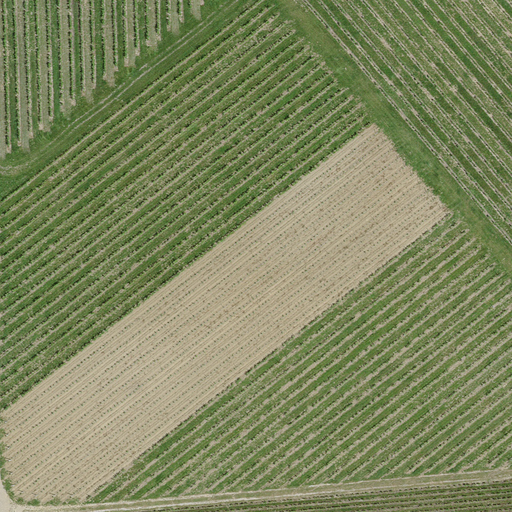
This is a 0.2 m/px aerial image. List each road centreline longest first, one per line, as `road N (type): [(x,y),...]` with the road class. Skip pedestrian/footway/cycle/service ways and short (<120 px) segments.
road 1 (track): [(511,471),(35,511)]
road 2 (track): [(511,258),(289,0)]
road 3 (track): [(0,180),(242,0)]
